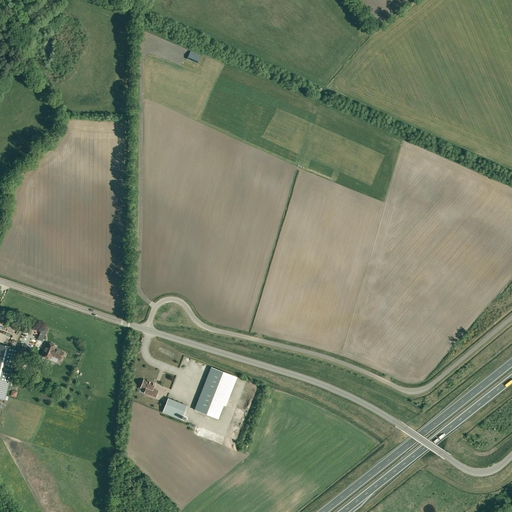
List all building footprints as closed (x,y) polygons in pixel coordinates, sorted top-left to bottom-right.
[(493,316),(504,305),(502,303),(491,314),(493,316)] [(55,349),(56,348),(56,347),(54,346),(53,344),(51,343),(50,344),(48,343),(42,356),(50,359),(52,356),(60,360),(64,353),(55,349)] [(489,359),(499,347),(494,343),(485,356),(489,359)] [(0,344),(0,398),(5,400),(17,349),(0,344)] [(19,368),(25,370),(27,361),(22,360),(19,368)] [(223,405),(235,377),(211,367),(194,410),(218,419),(223,405)] [(18,375),(13,378),(19,384),(23,381),(18,375)] [(140,388),(145,390),(146,391),(146,390),(150,392),(149,395),(156,397),(158,391),(153,389),(155,383),(150,381),(150,382),(147,381),(144,380),(143,381),(141,382),(140,385),(141,386),(140,388)] [(162,412),(181,420),(187,406),(168,398),(162,412)] [(304,492),(309,487),(304,483),(306,481),(301,477),(295,485),(304,492)]
